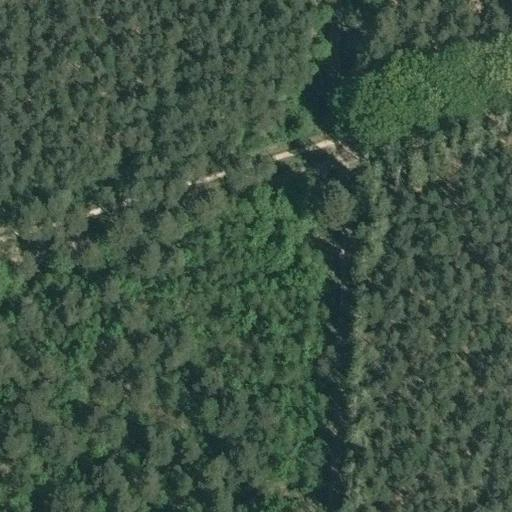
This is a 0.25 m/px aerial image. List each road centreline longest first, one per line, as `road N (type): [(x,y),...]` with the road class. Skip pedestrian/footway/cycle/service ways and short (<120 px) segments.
road 1 (track): [(343,161),(0,266)]
road 2 (track): [(343,161),(333,511)]
road 3 (track): [(511,113),(343,161)]
road 4 (track): [(342,0),(338,139)]
